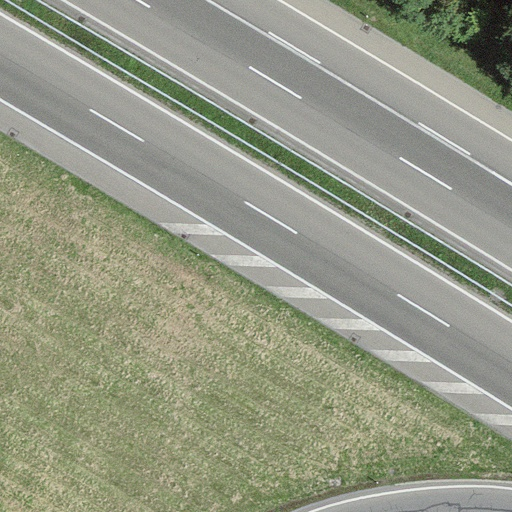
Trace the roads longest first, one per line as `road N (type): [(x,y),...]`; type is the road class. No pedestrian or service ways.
road 1 (motorway): [(0,55),(511,366)]
road 2 (motorway): [(511,227),(138,0)]
